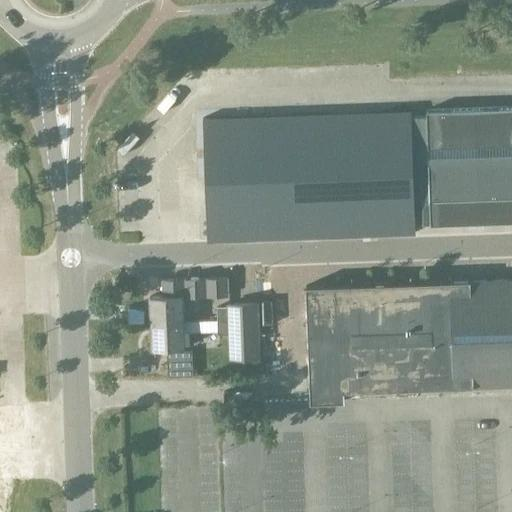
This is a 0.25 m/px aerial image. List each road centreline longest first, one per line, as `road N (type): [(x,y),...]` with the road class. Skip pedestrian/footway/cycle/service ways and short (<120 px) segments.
road 1 (unclassified): [(69,257),(511,245)]
road 2 (unknown): [(499,511),(504,437),(493,418),(287,415)]
road 3 (unclassified): [(80,511),(69,257)]
road 4 (unclassified): [(34,38),(53,152),(65,167)]
road 5 (unclassified): [(65,167),(84,36)]
